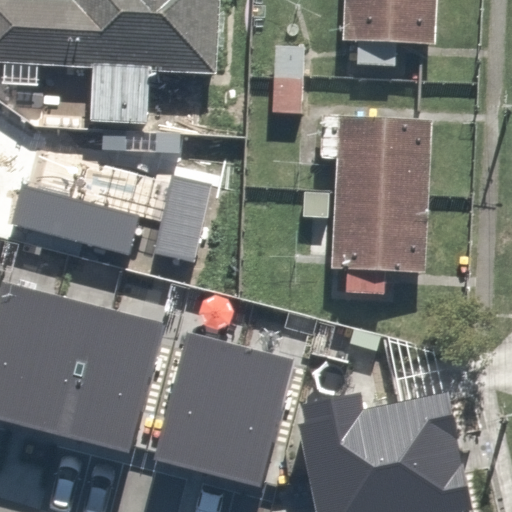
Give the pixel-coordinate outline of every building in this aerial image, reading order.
[(0,0),(0,65),(80,70),(77,121),(135,124),(138,69),(204,73),(207,0),(0,0)] [(335,0),(333,47),(349,48),(348,64),(393,66),(394,51),(421,52),(424,0),(335,0)] [(299,116),(300,45),(266,44),(265,116),(299,116)] [(331,163),(326,268),(339,268),(338,293),(387,295),(388,271),(416,272),(423,114),(317,109),(314,162),(331,163)] [(167,194),(55,153),(27,230),(139,271),(167,194)] [(4,276),(0,290),(0,412),(129,446),(163,319),(4,276)] [(186,329),(152,455),(258,484),(292,358),(186,329)] [(302,417),(296,418),(316,511),(421,511),(470,502),(445,387),(362,404),(358,386),(298,398),(302,417)]
